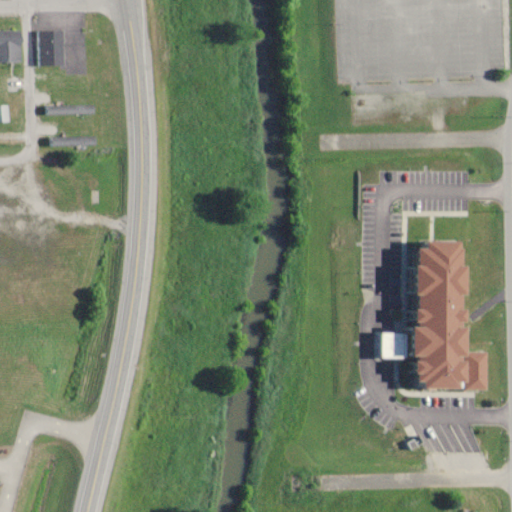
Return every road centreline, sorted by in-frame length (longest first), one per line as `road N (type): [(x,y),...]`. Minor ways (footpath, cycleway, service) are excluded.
road 1 (primary): [(86,511),(136,239),(140,135),(122,0)]
road 2 (residential): [(511,475),(298,483)]
road 3 (residential): [(511,326),(511,123)]
road 4 (residential): [(510,140),(323,141)]
road 5 (residential): [(2,160),(29,144),(24,0)]
road 6 (residential): [(123,1),(0,2)]
